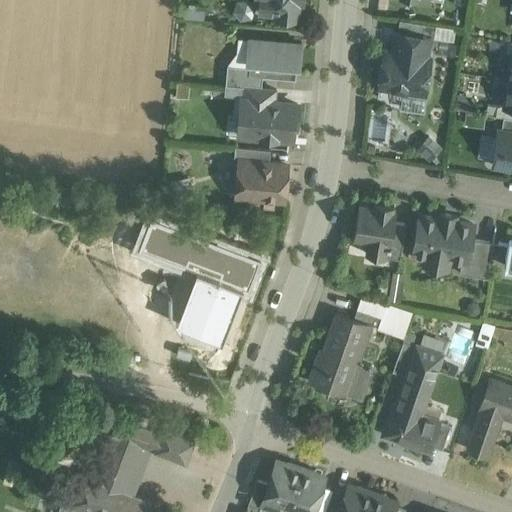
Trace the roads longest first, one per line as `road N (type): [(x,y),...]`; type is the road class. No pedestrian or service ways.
road 1 (residential): [(511,511),(254,424)]
road 2 (residential): [(333,168),(254,424)]
road 3 (residential): [(254,424),(0,365)]
road 4 (residential): [(333,168),(511,197)]
road 5 (residential): [(348,0),(333,168)]
